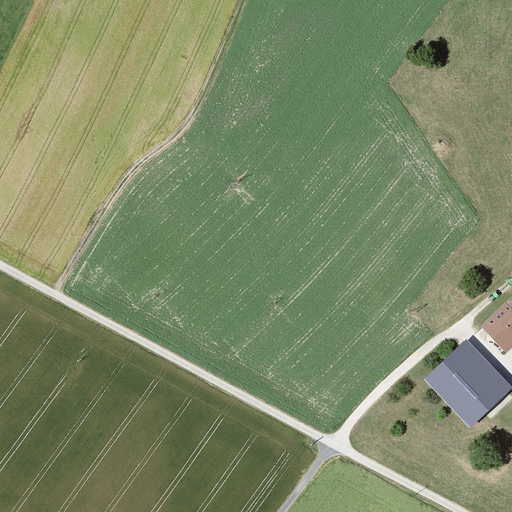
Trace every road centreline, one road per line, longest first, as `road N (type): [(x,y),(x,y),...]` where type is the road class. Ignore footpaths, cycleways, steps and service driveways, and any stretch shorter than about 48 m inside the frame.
road 1 (track): [(445,511),(0,270)]
road 2 (track): [(240,0),(190,123),(135,167),(55,301)]
